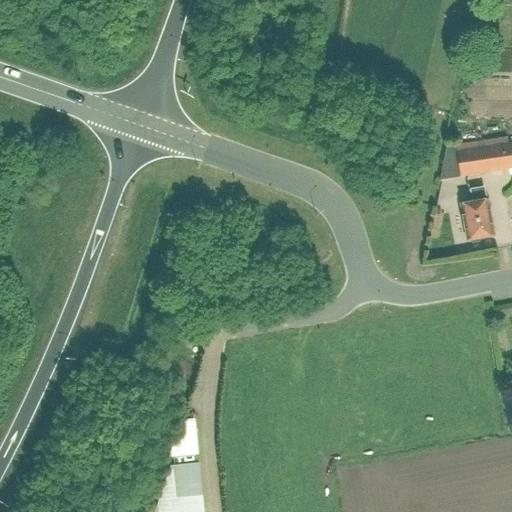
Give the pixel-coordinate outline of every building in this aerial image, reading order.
[(464,106),(470,135),(499,128),(491,92),(479,94),(481,103),(464,106)] [(460,142),(455,143),(460,177),(504,170),(511,168),(511,142),(506,143),(505,138),(479,142),(478,140),(460,142)] [(486,200),(484,188),(472,190),(473,202),(461,204),(467,240),(468,240),(469,242),(471,243),(479,242),(480,240),(480,238),(494,236),(488,200),(486,200)] [(446,215),(433,215),(433,237),(446,237),(446,215)] [(511,427),(511,393),(503,396),(510,428),(511,427)] [(192,467),(192,458),(171,458),(171,468),(192,467)]
